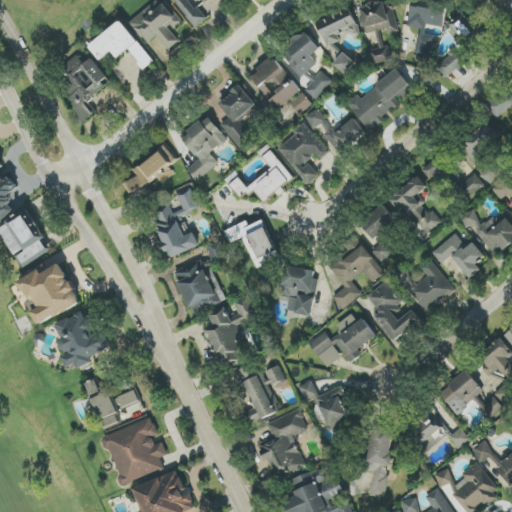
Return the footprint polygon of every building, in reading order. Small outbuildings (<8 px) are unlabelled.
[(159,0),(132,23),(149,43),(158,36),(169,50),(180,40),(172,31),(183,22),(164,0),(159,0)] [(174,0),(195,29),(206,21),(191,0),(202,0),(205,3),(208,0),(174,0)] [(392,61),(389,46),(383,47),(381,34),(398,31),(393,1),(363,7),(373,65),(392,61)] [(416,55),(431,57),(434,36),(426,35),(427,25),(444,27),(446,11),(412,6),(409,28),(420,29),(416,55)] [(360,29),(348,7),(316,24),(329,47),(341,41),(340,40),(360,29)] [(465,44),(436,65),(446,78),(479,53),(473,44),(483,37),(465,13),(450,24),(465,44)] [(154,62),(122,21),(90,46),(101,61),(113,52),(118,59),(129,50),(145,70),(154,62)] [(318,65),(312,56),(320,50),(307,33),(282,52),(301,78),(318,65)] [(346,75),(356,62),(344,53),(334,66),(346,75)] [(93,58),(85,65),(79,57),(65,67),(71,75),(59,84),(86,121),(94,115),(85,103),(112,84),(93,58)] [(276,110),(301,93),(276,57),(251,74),(276,110)] [(370,131),(404,104),(417,94),(398,70),(361,99),(358,96),(348,104),(370,131)] [(316,100),(333,82),(322,72),(306,90),(316,100)] [(239,121),(258,107),(242,85),(219,102),(230,118),(222,124),(243,153),(256,144),(239,121)] [(511,88),(488,108),(497,119),(511,106),(511,88)] [(313,105),(303,93),(291,104),(301,115),(313,105)] [(311,114),(335,156),(367,138),(356,119),(333,132),(319,109),(311,114)] [(182,137),(200,160),(188,169),(198,181),(219,164),(211,154),(228,141),(208,116),(182,137)] [(475,158),(499,137),(486,124),(463,145),(475,158)] [(329,152),(305,125),(278,149),(309,185),(320,176),(308,162),(317,155),(321,160),(329,152)] [(125,185),(132,195),(158,177),(163,184),(175,175),(169,167),(177,161),(167,147),(135,170),(138,176),(125,185)] [(248,188),(239,176),(230,183),(243,200),(255,190),(265,202),(280,190),(295,179),(272,151),(264,157),(273,169),(248,188)] [(424,170),(438,185),(452,172),(439,157),(424,170)] [(0,216),(15,202),(9,196),(20,186),(6,171),(9,168),(0,159),(0,216)] [(491,185),(501,173),(490,164),(480,176),(491,185)] [(472,197),(486,185),(476,174),(462,186),(472,197)] [(391,198),(423,239),(443,223),(433,211),(429,215),(416,198),(428,188),(419,176),(391,198)] [(493,190),(503,202),(507,198),(511,204),(511,181),(508,177),(493,190)] [(200,246),(195,233),(191,234),(183,217),(201,209),(192,189),(177,195),(184,210),(174,214),(171,206),(152,214),(171,259),(200,246)] [(362,224),(376,240),(397,221),(383,205),(362,224)] [(51,253),(44,240),(45,240),(30,211),(1,227),(23,268),(51,253)] [(471,226),(495,256),(511,243),(511,223),(506,216),(499,221),(495,216),(484,225),(473,211),(461,219),(468,228),(471,226)] [(232,243),(245,238),(255,263),(277,254),(264,221),(250,227),(248,222),(226,231),(232,243)] [(485,257),(474,243),(467,249),(456,235),(433,253),(442,264),(453,256),(470,279),(482,270),(477,264),(485,257)] [(226,302),(212,267),(229,261),(221,241),(208,246),(213,260),(204,264),(203,261),(175,272),(192,315),(226,302)] [(393,252),(383,242),(372,252),(382,263),(393,252)] [(363,295),(353,281),(365,272),(373,283),(386,274),(364,245),(332,270),(346,288),(334,298),(343,310),(363,295)] [(427,275),(409,290),(428,313),(455,290),(430,260),(421,268),(427,275)] [(22,281),(37,310),(33,312),(40,325),(82,304),(62,264),(43,274),(41,271),(22,281)] [(290,298),(288,312),(312,316),(316,295),(315,295),(319,271),(287,266),(282,296),(290,298)] [(421,321),(413,311),(400,321),(393,313),(405,304),(389,281),(365,299),(396,340),(421,321)] [(258,317),(249,296),(234,302),(239,314),(230,318),(227,308),(211,315),(216,327),(206,331),(221,366),(248,355),(236,325),(258,317)] [(55,326),(69,355),(63,358),(69,369),(77,365),(80,370),(95,362),(92,358),(113,348),(103,329),(97,332),(86,310),(55,326)] [(377,337),(364,319),(358,323),(353,315),(336,326),(341,333),(331,340),(326,332),(310,343),(327,368),(344,356),(350,365),(362,356),(358,351),(377,337)] [(499,369),(509,380),(511,377),(511,365),(508,361),(511,357),(511,351),(500,339),(480,359),(486,365),(482,369),(490,378),(499,369)] [(286,380),(281,367),(251,379),(250,374),(242,377),(254,410),(248,412),(252,423),(281,412),(271,386),(286,380)] [(484,392),(469,373),(442,393),(458,415),(475,402),(489,420),(504,409),(496,397),(485,405),(478,396),(484,392)] [(106,429),(120,423),(116,412),(141,402),(135,388),(115,397),(113,391),(103,395),(97,380),(87,384),(106,429)] [(343,387),(319,396),(314,381),(300,386),(306,402),(318,397),(331,433),(351,426),(341,399),(347,397),(343,387)] [(505,405),(511,398),(511,388),(507,383),(496,395),(505,405)] [(268,424),(274,438),(261,443),(276,480),(307,467),(295,437),(309,431),(301,411),(268,424)] [(167,471),(162,458),(169,456),(164,442),(157,445),(154,436),(159,434),(154,419),(105,437),(123,487),(167,471)] [(371,496),(386,498),(390,466),(393,466),(394,454),(391,454),(394,430),(374,428),(368,471),(375,471),(371,496)] [(473,450),(481,463),(490,458),(508,486),(511,483),(511,455),(500,463),(487,442),(473,450)] [(446,469),(435,477),(443,488),(444,487),(461,511),(465,509),(466,511),(476,511),(479,510),(477,507),(484,502),(488,507),(502,496),(478,464),(462,475),(466,480),(458,485),(446,469)] [(353,511),(350,501),(333,507),(330,499),(344,494),(339,477),(329,480),(326,469),(292,480),(298,498),(286,502),(289,511),(353,511)] [(135,488),(143,511),(190,511),(197,510),(191,494),(185,496),(181,487),(184,486),(179,472),(135,488)] [(420,511),(417,499),(403,502),(404,511),(453,511),(440,489),(427,497),(434,509),(429,511),(420,511)]
